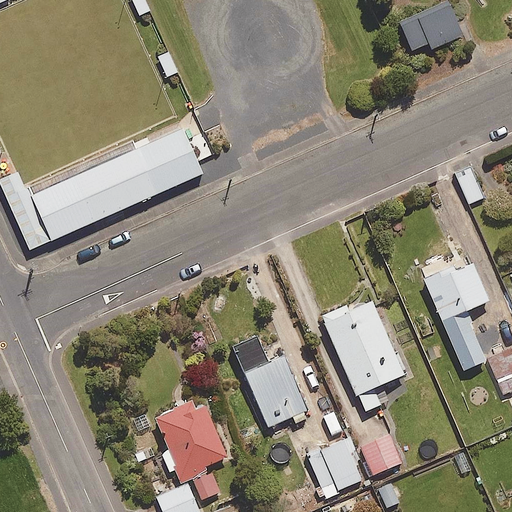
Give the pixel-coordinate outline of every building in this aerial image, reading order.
[(465,34),(449,0),(445,0),(399,21),(412,49),(429,42),(432,49),(465,34)] [(18,171),(0,178),(0,183),(29,250),(205,173),(184,124),(27,193),(23,184),(18,171)] [(483,196),(471,165),(455,171),(468,203),(483,196)] [(454,260),(423,274),(462,368),(484,359),(468,322),(473,320),(467,306),(487,298),(470,258),(456,264),(454,260)] [(321,314),(355,393),(357,393),(364,409),(388,399),(381,381),(403,372),(370,297),(347,307),(345,303),(321,314)] [(263,350),(256,334),(232,345),(267,425),(291,414),(294,421),(309,414),(279,344),(263,350)] [(511,388),(511,345),(487,357),(503,393),(511,388)] [(193,406),(191,399),(154,414),(167,448),(161,450),(169,471),(175,468),(180,481),(191,477),(200,498),(219,490),(211,470),(207,472),(203,463),(226,454),(205,401),(193,406)] [(469,420),(457,425),(465,445),(477,440),(469,420)] [(400,461),(390,433),(362,444),(372,472),(400,461)] [(365,482),(347,438),(308,454),(326,498),(365,482)] [(466,452),(453,457),(460,477),(473,472),(466,452)] [(196,511),(200,511),(188,482),(156,495),(162,511),(196,511)] [(391,482),(378,487),(387,506),(399,501),(391,482)] [(319,507),(311,484),(297,489),(305,511),(319,507)]
